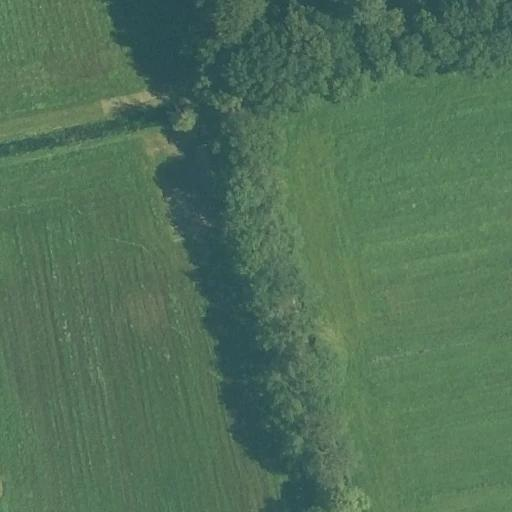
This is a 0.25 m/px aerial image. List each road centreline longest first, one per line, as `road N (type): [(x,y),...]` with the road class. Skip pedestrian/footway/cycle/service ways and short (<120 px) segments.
road 1 (track): [(220,82),(335,511)]
road 2 (track): [(511,24),(220,82)]
